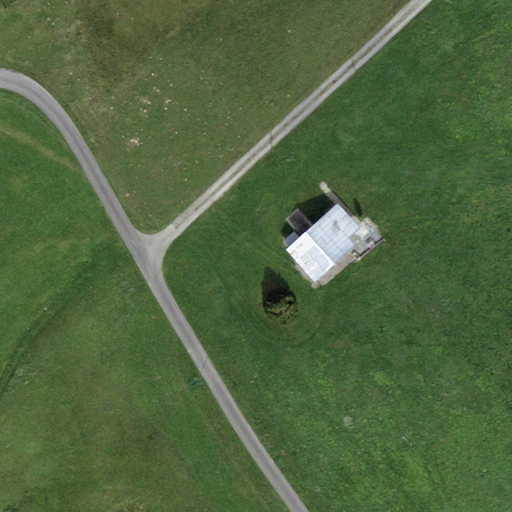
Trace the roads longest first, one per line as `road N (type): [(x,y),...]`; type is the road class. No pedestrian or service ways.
road 1 (unclassified): [(301,511),(248,438),(48,100),(18,80),(0,79)]
road 2 (track): [(144,258),(420,0)]
